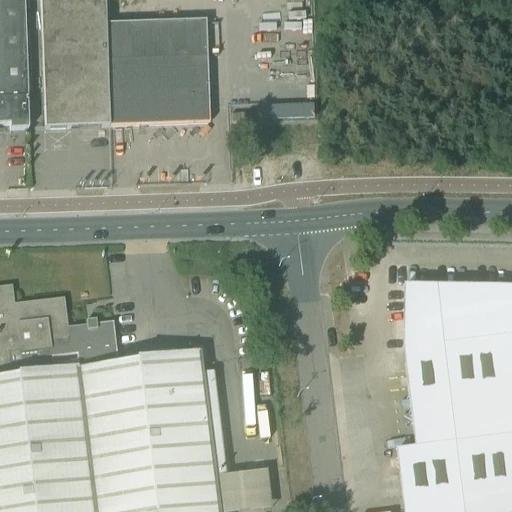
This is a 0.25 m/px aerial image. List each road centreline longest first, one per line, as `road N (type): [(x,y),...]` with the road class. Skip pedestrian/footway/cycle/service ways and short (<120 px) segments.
road 1 (tertiary): [(295,223),(0,232)]
road 2 (unclassified): [(295,223),(330,511)]
road 3 (tertiary): [(511,215),(396,212),(295,223)]
